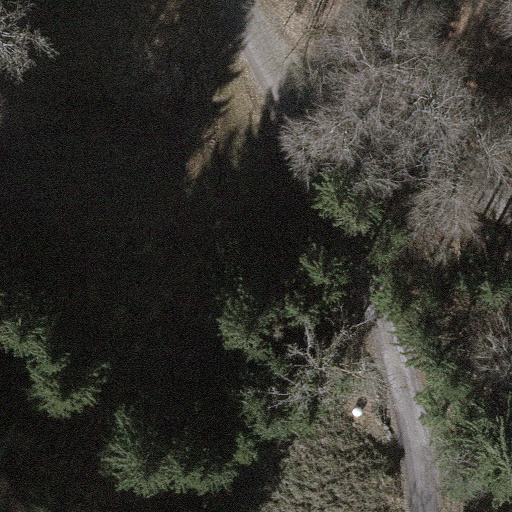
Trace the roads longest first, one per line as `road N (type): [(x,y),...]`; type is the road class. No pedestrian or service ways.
road 1 (track): [(231,0),(402,350),(425,511)]
road 2 (track): [(259,50),(511,197)]
